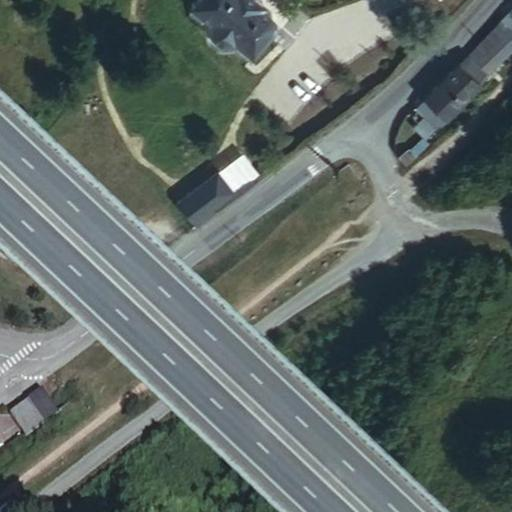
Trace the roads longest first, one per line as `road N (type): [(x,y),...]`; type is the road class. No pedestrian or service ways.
road 1 (unclassified): [(38,361),(189,263),(385,118),(501,0)]
road 2 (motorway): [(392,511),(0,137)]
road 3 (motorway): [(0,198),(328,511)]
road 4 (unclassified): [(393,191),(511,221)]
